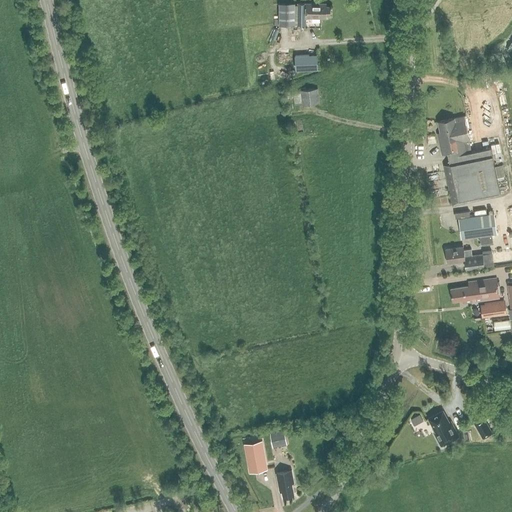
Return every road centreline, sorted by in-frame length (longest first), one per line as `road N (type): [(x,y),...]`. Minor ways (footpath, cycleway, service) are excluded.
road 1 (primary): [(235,511),(119,258),(43,0)]
road 2 (tertiary): [(394,354),(412,0)]
road 3 (tertiary): [(323,511),(386,387),(394,354)]
road 4 (unclassified): [(511,397),(394,354)]
